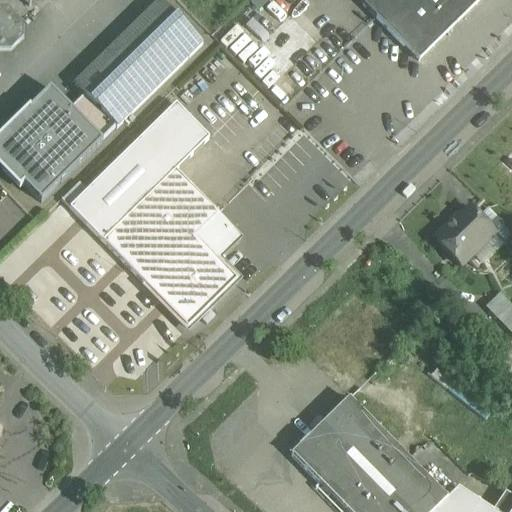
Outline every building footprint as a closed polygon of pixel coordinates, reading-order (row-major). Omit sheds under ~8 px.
[(482,0),(355,0),(418,64),(482,0)] [(160,3),(74,87),(83,99),(112,130),(202,46),(160,3)] [(296,7),(255,49),(281,75),(322,33),(296,7)] [(0,8),(0,50),(10,51),(22,39),(22,25),(5,8),(0,8)] [(112,130),(83,99),(68,113),(49,92),(0,137),(0,174),(14,189),(19,184),(35,202),(112,130)] [(171,107),(69,209),(102,243),(204,141),(171,107)] [(218,216),(174,173),(102,243),(187,331),(236,282),(218,264),(240,241),(217,217),(218,216)] [(469,212),(460,221),(459,220),(457,220),(454,221),(452,222),(451,224),(451,225),(450,227),(436,241),(460,266),(492,235),(469,212)] [(511,340),(493,359),(511,378),(511,340)] [(446,501),(348,401),(291,457),(319,486),(322,490),(321,491),(328,498),(329,497),(344,511),(491,511),(458,490),(446,501)] [(511,511),(511,499),(505,495),(493,511),(511,511)]
